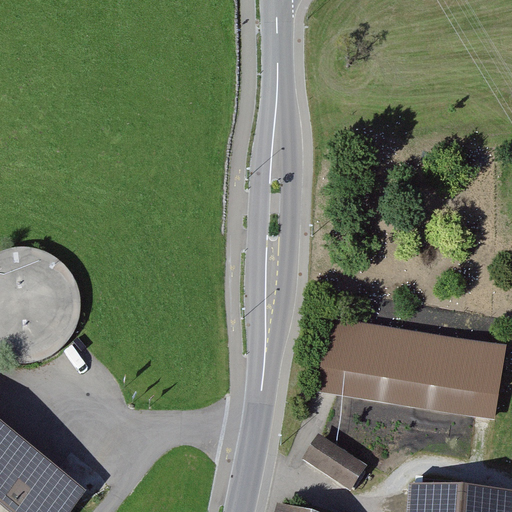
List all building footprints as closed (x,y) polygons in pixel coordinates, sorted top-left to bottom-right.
[(0,365),(17,372),(56,358),(77,323),(70,282),(39,256),(0,254),(0,365)] [(510,352),(333,323),(321,398),(497,427),(510,352)] [(71,511),(84,497),(0,429),(0,511),(71,511)] [(368,474),(321,441),(306,462),(353,495),(368,474)] [(511,511),(511,501),(412,493),(411,511),(511,511)]
